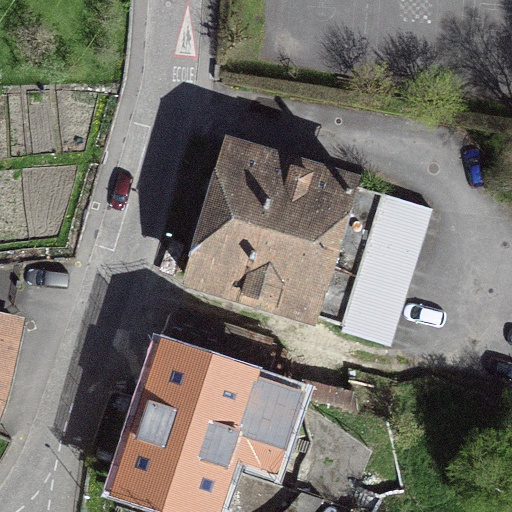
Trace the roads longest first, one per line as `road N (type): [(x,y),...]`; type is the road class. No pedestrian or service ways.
road 1 (residential): [(76,377),(152,139),(171,0)]
road 2 (residential): [(4,511),(76,377)]
road 3 (residential): [(66,511),(76,377)]
